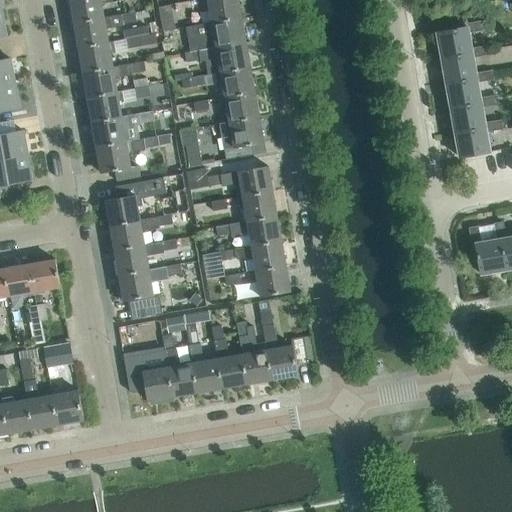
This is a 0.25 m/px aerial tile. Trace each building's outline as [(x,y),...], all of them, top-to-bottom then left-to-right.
[(70,0),(74,23),(104,17),(102,3),(119,0),(70,0)] [(192,10),(190,0),(189,0),(176,2),(177,12),(192,10)] [(241,17),(238,0),(202,0),(204,9),(209,8),(211,22),(241,17)] [(106,28),(111,27),(123,25),(123,23),(137,21),(135,12),(104,17),(74,23),(79,48),(109,42),(106,28)] [(246,42),(241,17),(211,22),(186,26),(190,51),(216,47),(246,42)] [(466,23),(466,26),(437,32),(442,57),(472,51),(471,48),(468,32),(485,29),(483,20),(466,23)] [(157,43),(155,33),(125,38),(127,49),(157,43)] [(114,41),(109,42),(79,48),(83,72),(113,67),(111,53),(116,52),(114,41)] [(169,42),(162,43),(164,56),(172,55),(169,42)] [(250,67),(246,42),(216,47),(190,51),(185,52),(186,62),(200,60),(201,61),(213,59),(218,58),(220,72),(250,67)] [(488,45),(471,48),(472,51),(442,57),(446,82),(476,76),(476,73),(473,57),(489,54),(488,45)] [(0,59),(0,85),(15,82),(11,58),(0,59)] [(146,71),(144,61),(130,64),(131,73),(146,71)] [(115,78),(120,77),(118,66),(113,67),(83,72),(88,97),(118,92),(118,91),(115,78)] [(255,92),(250,67),(220,72),(215,73),(217,84),(222,83),(225,97),(255,92)] [(492,70),(476,73),(476,76),(446,82),(450,107),(481,101),(480,98),(477,82),(494,79),(492,70)] [(205,85),(203,74),(189,77),(191,87),(205,85)] [(191,87),(189,77),(181,78),(183,88),(191,87)] [(0,110),(20,107),(15,82),(0,85),(0,110)] [(150,95),(148,86),(134,88),(136,98),(150,95)] [(120,102),(125,102),(137,99),(136,98),(134,88),(118,91),(118,92),(88,97),(92,121),(122,116),(120,102)] [(259,117),(255,92),(225,97),(220,97),(222,108),(227,108),(229,121),(229,122),(259,117)] [(497,95),(480,98),(481,101),(450,107),(455,132),(485,126),(485,122),(482,107),(498,104),(497,95)] [(209,109),(208,99),(194,102),(195,111),(209,109)] [(154,121),(153,111),(139,113),(140,123),(154,121)] [(122,116),(92,121),(96,146),(126,141),(124,127),(129,126),(127,115),(122,116)] [(264,142),(259,117),(229,122),(229,121),(219,123),(226,159),(254,154),(252,144),(264,142)] [(486,131),(503,129),(501,119),(485,122),(485,126),(455,132),(459,157),(490,151),(486,131)] [(0,159),(28,154),(24,130),(0,134),(0,159)] [(171,143),(170,134),(157,136),(158,145),(171,143)] [(128,152),(133,151),(145,149),(145,147),(158,145),(157,136),(126,141),(96,146),(101,172),(115,170),(117,181),(140,177),(138,165),(131,167),(128,152)] [(199,142),(186,145),(190,166),(198,165),(203,164),(199,142)] [(0,184),(32,179),(28,154),(0,159),(0,184)] [(240,182),(242,196),(272,191),(268,166),(233,172),(235,183),(240,182)] [(208,175),(207,169),(188,173),(191,189),(222,184),(220,173),(208,175)] [(167,188),(165,179),(143,183),(145,192),(167,188)] [(138,206),(143,205),(143,207),(155,205),(155,201),(168,198),(167,189),(141,194),(106,200),(110,225),(140,220),(140,219),(138,206)] [(277,216),(272,191),(242,196),(237,197),(239,208),(244,207),(247,221),(277,216)] [(227,208),(225,199),(211,201),(213,210),(227,208)] [(173,224),(171,214),(157,216),(158,226),(173,224)] [(159,228),(158,226),(157,216),(140,219),(140,220),(110,225),(115,250),(145,245),(145,244),(142,230),(159,228)] [(281,241),(277,216),(247,221),(216,226),(217,235),(231,233),(231,235),(249,232),(251,245),(251,246),(281,241)] [(511,236),(506,238),(503,221),(494,223),(497,239),(500,239),(506,269),(511,268),(511,236)] [(500,239),(497,239),(481,242),(478,226),(469,227),(473,245),(475,244),(481,274),(506,269),(500,239)] [(147,255),(152,254),(164,252),(164,251),(177,248),(176,239),(145,244),(145,245),(115,250),(119,275),(149,269),(147,255)] [(251,245),(235,248),(236,258),(239,259),(253,256),(256,270),(256,271),(286,266),(281,241),(251,246),(251,245)] [(236,258),(235,248),(220,251),(222,261),(236,258)] [(220,251),(202,254),(204,264),(222,261),(220,251)] [(55,259),(29,264),(34,293),(46,291),(45,289),(60,286),(55,259)] [(168,276),(182,273),(180,263),(149,269),(119,275),(124,300),(133,299),(136,319),(163,314),(159,293),(154,294),(151,280),(168,277),(168,276)] [(34,293),(29,264),(4,268),(8,295),(22,293),(22,295),(34,293)] [(290,291),(286,266),(256,271),(256,270),(251,271),(253,282),(258,281),(260,296),(290,291)] [(0,296),(8,295),(4,268),(0,268),(0,296)] [(240,283),(239,272),(224,275),(226,285),(240,283)] [(197,292),(191,299),(197,304),(203,297),(197,292)] [(48,319),(45,303),(36,305),(39,320),(48,319)] [(39,320),(36,305),(28,306),(31,322),(39,320)] [(292,345),(278,347),(274,323),(272,324),(270,310),(260,312),(266,342),(267,349),(273,379),(298,375),(296,365),(309,363),(304,336),(291,339),(292,345)] [(194,314),(184,316),(186,322),(195,320),(194,314)] [(186,322),(184,316),(176,317),(178,331),(187,329),(186,322)] [(267,349),(266,342),(257,343),(254,325),(247,326),(246,321),(237,322),(242,353),(243,353),(248,383),(273,379),(267,349)] [(243,353),(242,353),(228,356),(225,338),(224,339),(222,325),(212,327),(217,357),(218,357),(223,387),(248,383),(243,353)] [(193,362),(192,362),(179,364),(176,347),(174,347),(172,333),(162,335),(168,366),(173,396),(198,392),(193,362)] [(192,357),(192,362),(193,362),(198,392),(223,387),(218,357),(217,357),(203,360),(200,341),(189,343),(192,357)] [(74,363),(70,342),(44,346),(47,368),(74,363)] [(53,394),(52,394),(38,396),(35,379),(34,379),(30,358),(20,360),(27,398),(28,398),(33,428),(58,424),(53,394)] [(168,366),(154,368),(153,364),(142,366),(148,400),(173,396),(168,366)] [(0,385),(9,384),(6,370),(0,370),(0,385)] [(51,389),(52,394),(53,394),(58,424),(83,419),(78,389),(63,392),(62,387),(51,389)] [(28,398),(27,398),(14,401),(13,396),(2,398),(2,403),(3,403),(8,433),(33,428),(28,398)] [(3,403),(2,403),(0,403),(0,434),(8,433),(3,403)]
